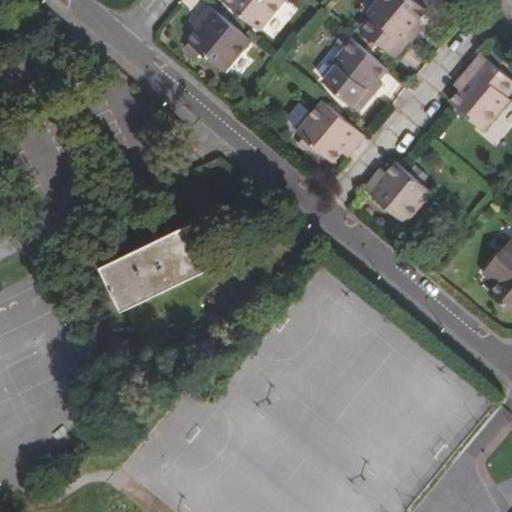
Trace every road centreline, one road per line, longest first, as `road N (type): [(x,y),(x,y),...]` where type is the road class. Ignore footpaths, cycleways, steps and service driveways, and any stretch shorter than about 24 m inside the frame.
road 1 (residential): [(118,41),(323,214)]
road 2 (residential): [(323,214),(511,372)]
road 3 (residential): [(470,40),(323,214)]
